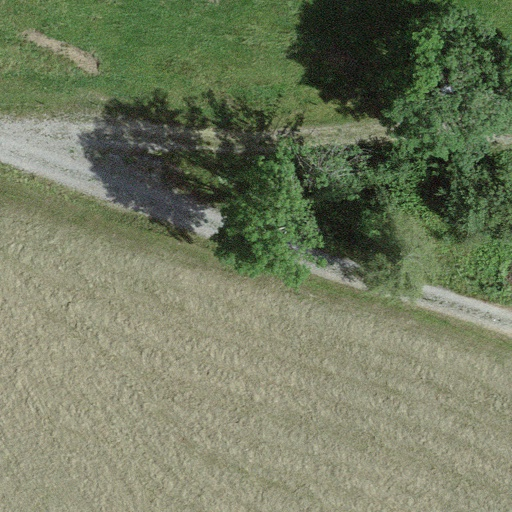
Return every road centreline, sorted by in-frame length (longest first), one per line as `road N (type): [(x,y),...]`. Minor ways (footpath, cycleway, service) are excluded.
road 1 (track): [(0,147),(511,330)]
road 2 (track): [(0,129),(425,126),(511,134)]
